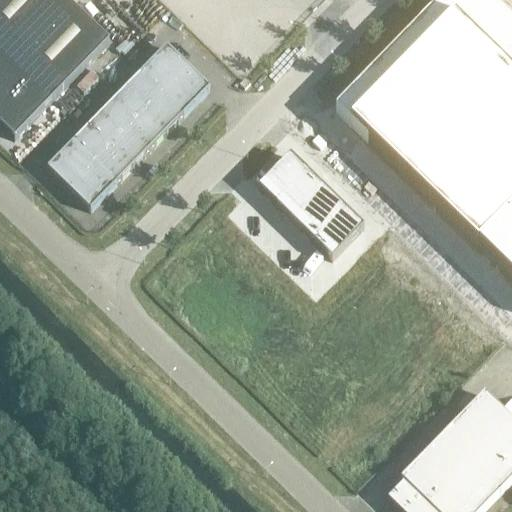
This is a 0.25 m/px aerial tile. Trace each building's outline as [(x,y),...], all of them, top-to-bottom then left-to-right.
[(60,0),(0,0),(0,130),(14,144),(109,47),(60,0)] [(337,113),(335,115),(350,130),(351,130),(368,146),(367,146),(477,254),(478,253),(511,286),(511,23),(488,0),(452,0),(441,11),(453,23),(351,128),(337,113)] [(155,93),(181,66),(167,52),(140,79),(155,93)] [(155,93),(162,100),(169,107),(195,80),(181,66),(155,93)] [(140,79),(127,93),(148,114),(162,100),(155,93),(140,79)] [(169,107),(183,121),(209,94),(195,80),(169,107)] [(127,93),(113,106),(135,127),(145,117),(148,114),(127,93)] [(162,100),(148,114),(145,117),(166,138),(183,121),(169,107),(162,100)] [(135,127),(113,106),(100,120),(121,141),(128,134),(135,127)] [(145,117),(135,127),(128,134),(149,155),(166,138),(145,117)] [(100,120),(86,134),(108,155),(111,151),(121,141),(100,120)] [(86,134),(73,148),(95,169),(108,155),(86,134)] [(128,134),(121,141),(111,151),(133,172),(149,155),(128,134)] [(73,148),(47,174),(69,195),(95,169),(73,148)] [(111,151),(108,155),(95,169),(116,189),(133,172),(111,151)] [(290,161),(258,194),(332,266),(364,233),(290,161)] [(116,189),(95,169),(69,195),(90,216),(116,189)] [(416,280),(289,410),(346,466),(473,336),(416,280)] [(387,505),(394,511),(485,511),(511,485),(511,426),(484,399),(401,485),(404,488),(387,505)]
